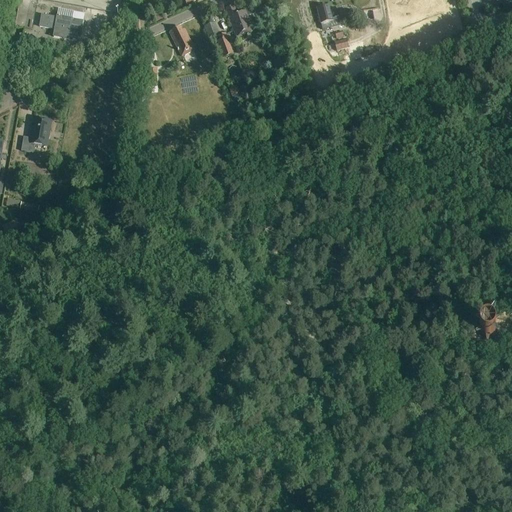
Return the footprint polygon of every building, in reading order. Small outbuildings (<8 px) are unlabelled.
[(259,8),(261,14),(270,11),(268,4),(259,8)] [(332,20),(328,6),(317,9),(321,24),(327,23),(328,26),(331,25),(331,28),(342,25),(340,18),(332,20)] [(237,15),(233,7),(226,10),(226,12),(236,39),(253,32),(247,17),(252,15),(250,11),(245,13),(245,12),(237,15)] [(20,23),(35,27),(38,16),(23,12),(20,23)] [(219,35),(232,29),(223,12),(210,19),(219,35)] [(82,41),(85,29),(71,26),(72,20),(57,17),(57,18),(41,16),(39,27),(54,30),(53,37),(68,40),(69,39),(82,41)] [(181,31),(180,28),(169,33),(181,58),(194,51),(184,30),(181,31)] [(335,34),(337,40),(345,38),(343,32),(335,34)] [(223,58),(234,54),(226,34),(219,36),(221,41),(217,42),(223,58)] [(170,40),(164,41),(163,35),(158,35),(160,49),(171,48),(170,40)] [(347,40),(334,44),(336,52),(349,48),(347,40)] [(236,85),(229,88),(231,95),(239,93),(236,85)] [(12,140),(17,140),(17,136),(29,135),(28,111),(11,112),(12,140)] [(31,140),(23,138),(21,152),(33,154),(35,145),(47,148),(49,137),(47,137),(49,122),(35,120),(31,140)] [(136,167),(147,168),(148,156),(137,155),(136,167)] [(7,200),(6,207),(20,210),(21,203),(7,200)] [(20,210),(38,213),(39,207),(21,203),(20,210)] [(15,222),(2,228),(8,242),(21,236),(15,222)] [(480,328),(479,330),(480,331),(480,333),(481,334),(482,335),(483,336),(484,337),(485,337),(486,337),(487,338),(489,337),(490,337),(492,336),(493,335),(494,334),(495,333),(495,331),(495,330),(495,328),(495,326),(494,325),(493,324),(492,323),(490,322),(489,322),(488,322),(486,322),(484,322),(483,323),(482,324),(481,325),(480,326),(480,328)]
